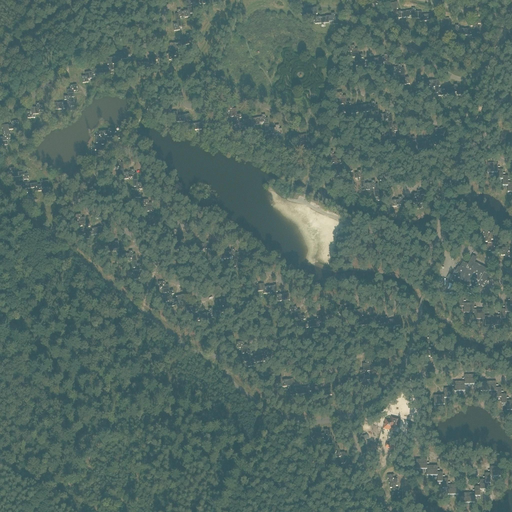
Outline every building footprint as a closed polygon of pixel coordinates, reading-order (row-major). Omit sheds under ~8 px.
[(388,10),(390,10),(389,3),(387,3),(387,4),(385,4),(385,0),(381,1),(382,7),(384,7),(384,10),(387,10),(388,10)] [(307,15),(309,15),(309,8),(307,9),(305,9),(305,6),(301,6),(301,13),(303,12),(303,16),(306,15),(306,16),(307,16),(307,15)] [(184,11),(184,12),(184,17),(185,18),(187,18),(188,18),(190,17),(190,14),(192,14),(191,7),(187,8),(188,11),(186,12),(186,11),(184,11)] [(418,19),(418,12),(415,12),(415,11),(415,8),(412,9),(412,11),(409,11),(409,16),(414,16),(414,19),(418,19)] [(401,19),(401,12),(399,12),(397,13),(397,9),(393,10),(393,16),(395,16),(396,19),(398,19),(399,19),(401,19)] [(175,15),(176,21),(180,21),(180,18),(184,17),(184,12),(181,12),(181,10),(177,11),(177,13),(178,12),(178,14),(175,15)] [(422,12),(418,12),(418,19),(420,19),(420,22),(423,22),(424,22),(426,21),(426,15),(424,15),(422,15),(422,12)] [(331,16),(328,17),(329,22),(334,21),(334,25),(338,24),(337,17),(335,18),(334,16),(335,16),(335,14),(331,14),(331,16)] [(316,15),(312,15),(313,21),(315,21),(315,24),(318,24),(318,25),(319,24),(321,24),(320,18),(320,17),(318,17),(318,18),(317,18),(316,15)] [(473,27),(473,29),(478,29),(477,24),(481,24),(481,20),(474,20),(474,23),(472,23),(470,23),(471,27),(473,27)] [(180,21),(176,21),(177,25),(175,25),(175,24),(173,25),(174,31),(180,31),(179,27),(181,27),(180,21)] [(453,35),(453,34),(453,28),(452,28),(450,28),(450,29),(449,29),(448,25),(444,26),(445,32),(447,32),(447,35),(450,35),(451,35),(453,35)] [(458,36),(462,36),(461,29),(459,30),(458,28),(459,28),(459,26),(455,26),(455,28),(453,28),(453,34),(458,33),(458,36)] [(470,32),(470,36),(472,35),(472,38),(477,38),(477,33),(480,33),(480,29),(478,29),(473,29),(473,32),(472,32),(471,32),(470,32)] [(187,38),(184,39),(185,45),(189,45),(189,42),(194,41),(193,36),(190,36),(190,34),(186,34),(186,37),(187,36),(187,38)] [(179,43),(177,43),(178,50),(180,49),(180,50),(181,50),(181,49),(184,49),(183,46),(185,45),(184,39),(181,39),(181,43),(179,43)] [(352,52),(352,54),(359,53),(358,49),(355,50),(354,48),(355,48),(355,46),(348,47),(348,49),(348,50),(349,52),(352,52)] [(124,53),(122,53),(123,60),(126,59),(126,56),(131,55),(130,50),(127,51),(127,48),(123,49),(123,51),(124,51),(124,53)] [(168,54),(169,61),(171,60),(171,61),(172,61),(172,60),(175,60),(174,57),(176,56),(175,50),(171,51),(172,54),(170,54),(168,54)] [(116,57),(114,57),(115,64),(117,64),(118,64),(121,63),(121,60),(123,60),(122,53),(118,54),(118,57),(116,58),(116,57)] [(154,58),(151,58),(152,65),(156,64),(156,61),(161,60),(160,55),(157,56),(157,53),(153,54),(153,56),(154,56),(154,58)] [(356,57),(356,62),(361,62),(361,59),(363,58),(363,55),(361,55),(361,56),(359,56),(359,53),(352,54),(352,58),(356,57)] [(386,62),(387,65),(391,65),(390,58),(387,59),(387,57),(387,55),(384,55),(384,58),(381,58),(382,63),(386,62)] [(146,62),(144,62),(145,69),(147,69),(148,69),(151,68),(151,65),(152,65),(151,58),(148,59),(148,62),(146,63),(146,62)] [(364,67),(366,67),(365,63),(363,64),(362,64),(361,62),(356,62),(355,62),(355,66),(358,66),(359,71),(364,70),(364,67)] [(105,68),(105,69),(106,75),(108,75),(109,75),(112,74),(111,71),(113,71),(112,64),(108,65),(109,68),(107,69),(107,68),(105,68)] [(396,74),(396,73),(395,68),(395,67),(393,68),(391,68),(391,65),(387,65),(388,72),(390,72),(390,75),(393,75),(394,75),(394,74),(396,74)] [(400,73),(401,75),(405,75),(404,68),(401,69),(401,67),(401,65),(398,65),(398,68),(395,68),(396,73),(400,73)] [(91,72),(89,72),(90,79),(94,79),(93,75),(98,75),(97,70),(94,70),(94,68),(90,68),(91,70),(91,72)] [(90,79),(89,72),(85,73),(85,77),(84,77),(81,77),(82,82),(82,83),(85,83),(85,84),(86,83),(88,83),(88,79),(90,79)] [(405,75),(401,75),(402,82),(404,82),(404,85),(407,85),(408,85),(410,84),(409,78),(407,78),(405,78),(405,75)] [(420,86),(424,85),(423,79),(420,79),(420,77),(421,77),(420,75),(417,75),(417,78),(414,78),(415,83),(420,83),(420,86)] [(430,88),(432,88),(431,81),(429,81),(429,82),(427,82),(427,78),(423,79),(424,85),(426,85),(426,88),(429,88),(430,88)] [(67,90),(67,94),(74,93),(74,92),(77,91),(76,85),(70,86),(70,88),(71,90),(67,90)] [(457,96),(461,95),(460,89),(457,89),(457,87),(458,87),(457,85),(454,86),(454,88),(451,88),(452,93),(457,93),(457,96)] [(444,96),(443,90),(443,89),(441,89),(441,90),(439,90),(439,87),(435,87),(436,94),(438,93),(438,96),(441,96),(441,97),(442,96),(444,96)] [(460,89),(461,95),(463,95),(463,98),(466,98),(467,98),(469,98),(468,91),(466,91),(466,92),(464,92),(464,88),(460,89)] [(66,100),(67,103),(72,102),(71,98),(74,97),(74,93),(67,94),(68,97),(66,97),(64,97),(64,100),(66,100)] [(340,99),(340,101),(346,100),(346,96),(342,97),(342,95),(343,95),(342,93),(336,94),(336,96),(335,96),(336,97),(336,99),(340,99)] [(343,104),(344,109),(349,108),(349,106),(351,105),(351,102),(348,102),(349,103),(347,103),(346,100),(340,101),(340,105),(343,104)] [(63,106),(64,109),(66,109),(66,112),(71,112),(71,107),(74,106),(73,102),(72,102),(67,103),(67,106),(65,106),(65,105),(63,106)] [(374,109),(375,112),(379,112),(378,105),(375,106),(375,104),(375,102),(371,102),(372,105),(369,105),(370,110),(374,109)] [(37,108),(34,108),(35,115),(39,114),(38,111),(43,111),(43,105),(40,106),(39,104),(36,104),(36,106),(37,106),(37,108)] [(230,112),(230,114),(237,113),(236,109),(233,109),(232,108),(233,108),(233,105),(226,106),(226,108),(226,109),(227,112),(230,112)] [(35,115),(34,108),(30,108),(31,112),(29,112),(27,112),(27,117),(27,119),(30,118),(30,119),(31,119),(30,118),(33,118),(33,115),(35,115)] [(351,114),(353,114),(353,110),(351,111),(349,111),(349,108),(344,109),(342,109),(343,113),(346,113),(347,118),(352,117),(351,114)] [(170,120),(174,120),(173,113),(171,113),(170,111),(171,111),(171,109),(167,110),(167,112),(164,112),(165,117),(170,117),(170,120)] [(384,121),(383,120),(383,115),(383,114),(381,115),(379,115),(379,112),(375,112),(375,119),(377,119),(378,122),(381,122),(382,122),(381,121),(384,121)] [(388,120),(388,123),(393,122),(392,116),(389,116),(389,114),(389,112),(385,112),(386,115),(383,115),(383,120),(388,120)] [(180,122),(182,122),(181,115),(179,116),(177,116),(177,113),(173,113),(174,120),(176,119),(176,123),(179,122),(179,123),(180,123),(180,122)] [(233,117),(234,122),(239,121),(239,118),(241,118),(241,115),(239,115),(237,115),(237,113),(230,114),(230,117),(233,117)] [(264,123),(264,126),(268,125),(268,119),(265,119),(265,117),(265,115),(262,116),(262,118),(259,118),(259,123),(264,123)] [(12,126),(9,126),(9,130),(15,130),(15,127),(18,127),(18,121),(11,122),(11,124),(12,124),(12,126)] [(189,121),(185,122),(185,128),(187,128),(188,131),(190,131),(191,131),(193,131),(193,124),(191,124),(191,125),(189,125),(189,121)] [(241,127),(243,127),(243,123),(241,123),(241,124),(239,124),(239,121),(234,122),(232,122),(233,126),(236,126),(236,131),(242,130),(241,127)] [(391,129),(392,132),(395,131),(395,132),(398,131),(397,125),(395,125),(393,126),(393,122),(388,123),(389,129),(391,129)] [(273,135),(273,134),(273,128),(271,128),(271,129),(269,129),(268,125),(264,126),(265,132),(267,132),(267,135),(270,135),(271,135),(273,135)] [(273,128),(273,134),(278,133),(278,136),(282,136),(282,129),(279,130),(279,128),(279,126),(275,126),(275,128),(273,128)] [(108,131),(105,132),(105,135),(107,135),(107,137),(112,137),(112,138),(116,138),(116,139),(120,139),(120,132),(116,133),(115,129),(108,129),(108,131)] [(98,143),(98,147),(102,146),(102,145),(104,145),(103,140),(105,140),(104,135),(105,135),(105,132),(99,132),(99,136),(95,136),(96,144),(98,143)] [(0,138),(0,139),(0,142),(7,141),(7,139),(10,139),(10,136),(10,135),(9,133),(3,134),(3,136),(4,138),(0,138)] [(297,143),(299,143),(298,136),(296,136),(294,137),(294,133),(290,133),(290,140),(293,140),(293,143),(296,143),(297,143)] [(433,139),(434,144),(434,146),(436,145),(436,146),(437,146),(437,145),(440,145),(439,142),(441,142),(441,135),(437,136),(437,139),(435,139),(433,139)] [(407,140),(408,145),(413,144),(413,141),(415,141),(415,138),(413,138),(411,138),(411,136),(404,137),(404,141),(407,140)] [(427,142),(425,142),(426,149),(429,148),(429,145),(434,144),(433,139),(430,140),(430,138),(426,138),(427,140),(427,142)] [(306,142),(302,142),(302,149),(304,148),(305,152),(307,151),(308,152),(308,151),(311,151),(310,144),(308,144),(308,145),(306,145),(306,142)] [(413,144),(408,145),(406,145),(407,149),(410,149),(411,154),(416,153),(415,150),(417,150),(417,146),(415,146),(415,147),(414,147),(413,144)] [(102,146),(98,147),(94,147),(95,151),(91,151),(91,158),(95,157),(95,156),(99,156),(99,154),(104,154),(104,152),(106,151),(105,148),(102,148),(102,146)] [(330,158),(331,160),(337,159),(337,155),(333,155),(333,154),(333,151),(326,152),(327,154),(326,154),(326,155),(327,155),(327,158),(330,158)] [(334,163),(335,168),(340,167),(340,164),(342,164),(341,160),(339,161),(338,161),(337,159),(331,160),(331,164),(334,163)] [(119,167),(119,170),(124,170),(123,163),(120,164),(120,162),(120,160),(117,160),(117,162),(114,163),(114,168),(119,167)] [(340,167),(335,168),(333,168),(334,172),(337,172),(338,177),(343,176),(342,173),(344,173),(344,169),(342,169),(342,170),(340,170),(340,167)] [(12,178),(18,177),(18,173),(15,174),(14,169),(10,169),(9,169),(9,171),(9,172),(8,172),(7,172),(7,173),(8,176),(10,176),(10,175),(11,175),(12,178)] [(128,179),(128,178),(128,173),(126,173),(124,173),(124,170),(119,170),(120,177),(122,177),(122,180),(125,180),(126,180),(126,179),(128,179)] [(133,178),(133,181),(137,180),(137,174),(134,174),(134,172),(134,170),(130,171),(130,173),(128,173),(128,178),(133,178)] [(360,178),(361,181),(365,181),(364,174),(361,175),(361,173),(361,171),(357,171),(358,174),(355,174),(355,179),(360,178)] [(22,181),(27,180),(28,180),(28,178),(28,177),(28,174),(24,175),(24,173),(18,173),(18,177),(22,177),(22,179),(21,179),(22,181)] [(25,189),(31,188),(31,185),(28,185),(27,180),(22,181),(22,183),(20,184),(21,187),(23,187),(24,186),(25,189)] [(136,187),(136,190),(140,190),(142,190),(141,183),(139,183),(139,184),(137,184),(137,180),(133,181),(134,187),(136,187)] [(370,190),(370,189),(369,184),(369,183),(367,184),(365,184),(365,181),(361,181),(361,188),(363,188),(364,191),(367,191),(368,191),(368,190),(370,190)] [(374,189),(375,192),(379,191),(378,184),(375,185),(375,183),(375,181),(371,181),(372,184),(369,184),(370,189),(374,189)] [(379,191),(375,192),(375,198),(377,198),(378,201),(381,201),(382,201),(381,201),(384,200),(383,194),(381,194),(379,194),(379,191)] [(416,198),(416,200),(421,200),(420,195),(424,195),(424,191),(419,191),(417,192),(417,194),(416,195),(416,194),(413,194),(414,198),(416,198)] [(397,207),(396,206),(396,204),(396,201),(396,200),(394,200),(394,201),(392,201),(392,197),(388,198),(388,205),(390,204),(391,208),(394,207),(394,208),(395,208),(395,207),(397,207)] [(402,208),(405,208),(405,201),(402,201),(402,200),(402,198),(398,198),(399,200),(396,201),(396,204),(396,206),(401,205),(402,208)] [(413,203),(414,207),(416,207),(416,210),(421,209),(420,204),(424,204),(423,200),(421,200),(416,200),(417,203),(415,203),(413,203)] [(149,212),(150,216),(155,216),(154,213),(157,213),(156,209),(154,210),(152,210),(152,207),(146,208),(146,212),(149,212)] [(78,221),(79,223),(85,222),(85,218),(81,219),(81,217),(81,215),(74,216),(75,218),(74,218),(74,219),(75,219),(75,221),(78,221)] [(155,216),(150,216),(148,217),(148,221),(152,220),(152,225),(157,225),(157,222),(159,222),(159,218),(157,218),(157,219),(155,219),(155,216)] [(83,226),(83,231),(88,230),(88,227),(90,227),(89,223),(87,224),(86,224),(85,223),(85,222),(79,223),(79,227),(83,226)] [(102,227),(100,228),(101,234),(105,234),(104,230),(109,230),(108,225),(105,225),(105,223),(101,223),(102,225),(102,227)] [(488,242),(488,243),(491,243),(491,240),(493,240),(493,233),(489,233),(489,229),(483,229),(483,233),(484,233),(484,237),(485,237),(485,242),(488,242)] [(88,230),(83,231),(81,231),(82,235),(85,235),(86,240),(91,239),(91,236),(93,235),(92,232),(90,232),(90,233),(89,233),(88,230)] [(177,242),(177,246),(182,246),(182,243),(184,243),(184,240),(182,240),(180,240),(180,238),(173,238),(174,242),(177,242)] [(118,249),(118,252),(122,252),(121,245),(119,245),(118,242),(115,242),(115,244),(112,245),(113,249),(118,249)] [(207,249),(207,252),(211,252),(211,246),(208,246),(208,244),(209,244),(209,242),(205,242),(205,244),(202,244),(202,250),(207,249)] [(499,254),(499,250),(499,247),(495,247),(495,243),(491,243),(488,243),(488,245),(484,245),(484,249),(486,249),(486,251),(491,251),(491,252),(495,252),(495,254),(499,254)] [(184,252),(186,252),(186,248),(184,248),(184,249),(182,249),(182,246),(177,246),(175,246),(175,250),(179,250),(179,255),(184,255),(184,252)] [(509,257),(509,258),(511,258),(511,251),(509,252),(509,248),(502,248),(502,250),(499,250),(499,254),(500,254),(500,256),(505,256),(505,257),(509,257)] [(233,257),(233,260),(237,260),(237,254),(234,254),(234,252),(235,252),(235,250),(231,250),(231,252),(228,252),(228,257),(233,257)] [(132,258),(132,262),(136,261),(135,255),(133,255),(132,253),(133,253),(132,251),(129,252),(129,254),(126,254),(127,259),(132,258)] [(127,259),(126,254),(124,254),(124,255),(123,255),(122,252),(118,252),(119,259),(121,258),(122,261),(122,262),(125,261),(127,261),(127,259)] [(211,252),(207,252),(207,259),(209,259),(209,262),(212,262),(213,262),(215,262),(215,255),(213,255),(213,256),(211,256),(211,252)] [(237,260),(233,260),(233,267),(236,267),(236,270),(238,270),(239,270),(242,270),(241,263),(239,263),(239,264),(237,264),(237,260)] [(136,268),(136,271),(139,270),(140,271),(142,270),(141,264),(139,264),(137,265),(136,261),(132,262),(133,268),(136,268)] [(457,268),(450,283),(460,289),(463,284),(469,287),(468,288),(470,289),(471,288),(478,292),(479,289),(483,291),(491,276),(487,273),(489,270),(479,265),(478,266),(470,261),(468,265),(463,262),(459,269),(457,268)] [(257,292),(261,291),(260,285),(257,285),(257,283),(258,283),(257,281),(254,282),(254,284),(251,284),(252,289),(257,289),(257,292)] [(162,288),(162,290),(169,289),(169,285),(165,286),(165,284),(165,282),(163,282),(158,283),(159,285),(158,285),(158,286),(159,286),(159,288),(162,288)] [(267,294),(269,293),(268,287),(266,287),(264,288),(264,284),(260,285),(261,291),(263,291),(263,294),(266,294),(267,294)] [(167,293),(167,298),(172,297),(171,295),(174,294),(173,291),(171,291),(169,292),(169,289),(162,290),(163,294),(167,293)] [(276,292),(272,293),(273,299),(275,299),(275,302),(278,302),(279,302),(281,301),(280,295),(278,295),(278,296),(276,296),(276,292)] [(172,297),(167,298),(165,298),(166,302),(169,302),(169,307),(175,306),(174,303),(176,303),(176,299),(174,299),(174,300),(172,300),(172,297)] [(343,316),(347,315),(346,309),(344,309),(343,307),(344,307),(344,305),(340,306),(340,308),(337,308),(338,313),(343,313),(343,316)] [(215,310),(215,311),(216,315),(216,317),(218,317),(219,317),(222,316),(221,313),(223,313),(223,308),(222,306),(218,307),(219,310),(217,311),(217,310),(215,310)] [(190,312),(190,316),(195,316),(195,313),(197,313),(196,309),(194,309),(194,310),(193,310),(192,307),(191,307),(186,308),(186,312),(190,312)] [(294,313),(294,315),(301,314),(300,311),(297,311),(296,309),(297,309),(296,307),(290,308),(290,310),(290,311),(291,314),(294,313)] [(353,318),(355,317),(354,311),(352,311),(351,312),(350,308),(346,309),(347,315),(349,315),(350,318),(352,318),(353,318)] [(209,313),(207,313),(207,320),(211,320),(211,316),(216,315),(215,311),(212,311),(212,309),(208,309),(209,311),(209,313)] [(323,317),(323,318),(324,323),(324,324),(326,323),(326,324),(327,324),(327,323),(330,323),(330,320),(332,320),(331,313),(327,313),(327,317),(325,317),(323,317)] [(298,319),(298,323),(303,323),(303,320),(305,320),(305,316),(303,316),(303,317),(301,317),(301,314),(294,315),(295,319),(298,319)] [(380,325),(384,325),(383,318),(381,318),(380,317),(381,317),(381,314),(377,315),(377,317),(375,318),(375,323),(380,322),(380,325)] [(195,316),(190,316),(188,317),(189,321),(192,320),(193,325),(198,325),(197,321),(199,321),(199,318),(197,318),(195,318),(195,316)] [(318,320),(315,320),(316,327),(320,326),(319,323),(324,323),(323,318),(321,318),(320,316),(317,316),(317,318),(318,320)] [(367,325),(367,319),(364,319),(365,319),(363,320),(362,316),(358,317),(359,323),(361,323),(362,326),(364,326),(365,326),(367,325)] [(383,318),(384,325),(386,324),(387,328),(389,327),(389,328),(390,327),(392,327),(391,320),(389,320),(389,321),(388,321),(387,317),(383,318)] [(303,323),(298,323),(297,324),(297,328),(300,327),(301,332),(306,332),(306,328),(308,328),(307,325),(306,325),(304,325),(303,323)] [(427,348),(427,349),(431,349),(431,346),(432,346),(432,338),(428,339),(428,335),(422,335),(422,339),(423,339),(423,343),(425,343),(425,348),(427,348)] [(241,348),(241,350),(248,349),(247,345),(244,346),(243,341),(237,342),(237,345),(237,346),(238,349),(241,348)] [(245,354),(246,358),(250,358),(250,355),(252,355),(252,351),(250,351),(250,352),(248,352),(248,349),(241,350),(241,354),(245,354)] [(439,359),(438,355),(438,353),(435,353),(434,349),(431,349),(427,349),(427,351),(424,351),(424,355),(425,355),(425,357),(430,357),(430,358),(435,358),(435,359),(439,359)] [(265,355),(262,355),(263,362),(267,361),(266,358),(271,358),(271,352),(268,353),(267,351),(264,351),(264,353),(265,355)] [(438,355),(439,359),(440,359),(440,361),(445,361),(445,362),(449,362),(449,363),(453,363),(453,357),(449,357),(449,353),(442,353),(442,355),(438,355)] [(250,358),(246,358),(244,359),(244,363),(247,362),(248,367),(253,366),(253,363),(255,363),(254,360),(252,360),(253,360),(251,360),(250,358)] [(362,364),(363,368),(369,367),(369,365),(372,365),(372,362),(372,361),(372,359),(367,360),(365,360),(365,362),(366,362),(366,364),(362,364)] [(362,374),(362,377),(368,376),(367,372),(370,371),(369,367),(363,368),(363,371),(361,371),(359,371),(360,375),(362,374)] [(275,385),(278,385),(278,378),(275,378),(275,377),(275,374),(271,375),(272,377),(268,378),(269,383),(274,382),(275,385)] [(361,380),(359,380),(360,383),(362,383),(362,386),(367,386),(366,381),(370,380),(369,376),(368,376),(362,377),(363,380),(361,380)] [(284,387),(286,387),(286,380),(284,380),(284,381),(282,381),(281,377),(278,378),(278,385),(280,384),(281,388),(284,387),(284,388),(285,387),(284,387)] [(343,383),(342,379),(340,379),(339,377),(336,377),(336,379),(337,381),(334,381),(334,383),(335,388),(339,388),(338,384),(343,383)] [(312,395),(315,394),(315,388),(312,388),(312,386),(312,384),(308,385),(309,387),(306,387),(307,392),(311,392),(312,395)] [(299,395),(298,389),(298,388),(296,388),(296,389),(294,389),(294,386),(290,386),(290,393),(292,392),(293,396),(296,395),(296,396),(297,396),(297,395),(299,395)] [(315,388),(315,394),(317,394),(318,397),(321,397),(322,397),(321,397),(323,396),(323,390),(321,390),(319,391),(318,387),(315,388)] [(398,427),(400,418),(391,416),(390,420),(385,419),(384,424),(383,429),(388,430),(393,431),(394,426),(398,427)] [(328,445),(331,444),(335,443),(334,440),(333,440),(332,436),(331,436),(330,431),(328,431),(327,430),(324,431),(324,434),(323,434),(323,438),(324,442),(328,441),(328,445)] [(320,439),(323,438),(323,434),(321,435),(321,432),(316,433),(316,432),(311,433),(311,432),(308,432),(309,439),(313,438),(313,442),(320,440),(320,439)] [(394,450),(397,438),(392,437),(390,444),(387,443),(385,448),(392,450),(394,450)] [(336,458),(340,457),(342,457),(341,453),(340,453),(339,449),(338,449),(337,444),(335,445),(335,443),(331,444),(332,447),(330,448),(331,455),(335,454),(336,458)] [(342,457),(340,457),(341,464),(345,463),(346,467),(352,466),(351,462),(350,463),(349,458),(348,458),(347,454),(345,454),(345,452),(341,453),(342,457)] [(392,488),(392,489),(396,489),(396,486),(398,486),(398,479),(394,479),(394,475),(387,475),(387,479),(389,479),(389,483),(390,483),(390,488),(392,488)] [(396,489),(392,489),(392,493),(394,493),(394,498),(395,498),(395,502),(397,502),(397,504),(401,504),(401,500),(403,500),(403,493),(399,493),(399,489),(396,489)]
